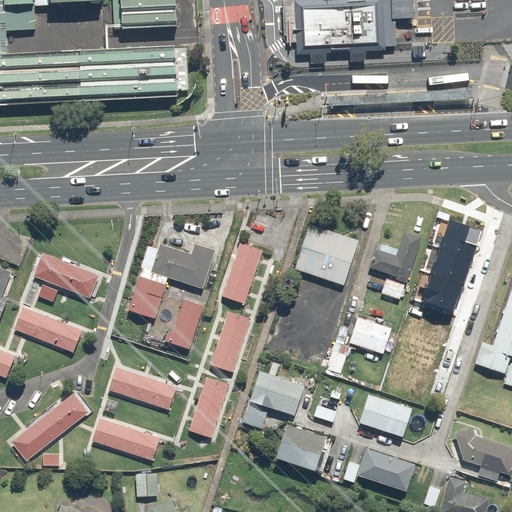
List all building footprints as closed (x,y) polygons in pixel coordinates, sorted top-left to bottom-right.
[(36,31),(34,0),(6,0),(9,32),(36,31)] [(176,0),(122,0),(123,26),(177,24),(176,0)] [(298,0),(292,0),(281,1),(283,37),(285,37),(285,41),(286,44),(295,44),(296,56),(309,55),(310,64),(324,63),(324,55),(348,54),(348,63),(366,62),(365,54),(395,52),(393,32),(393,23),(412,22),(410,0),(336,0),(299,2),(298,0)] [(2,56),(0,17),(0,100),(191,90),(189,46),(2,56)] [(469,92),(328,99),(328,108),(336,107),(470,101),(469,92)] [(445,221),(421,295),(457,307),(480,232),(445,221)] [(307,224),(292,270),(342,286),(356,240),(307,224)] [(367,268),(395,277),(394,281),(404,284),(419,238),(402,233),(394,257),(373,250),(367,268)] [(157,245),(148,273),(201,290),(213,251),(192,244),(189,255),(157,245)] [(221,297),(243,305),(260,252),(238,244),(221,297)] [(97,276),(41,254),(32,277),(88,299),(97,276)] [(0,297),(10,273),(0,268),(0,311),(4,301),(0,298),(0,297)] [(137,278),(126,312),(153,320),(164,287),(137,278)] [(402,286),(384,280),(380,294),(398,300),(402,286)] [(511,357),(511,282),(490,351),(511,357)] [(58,290),(43,284),(39,295),(54,300),(58,290)] [(201,306),(182,301),(171,334),(166,332),(163,343),(186,350),(201,306)] [(22,308),(13,330),(71,354),(80,332),(22,308)] [(226,312),(208,365),(231,373),(249,319),(226,312)] [(390,325),(357,314),(347,344),(380,355),(390,325)] [(441,346),(407,335),(398,362),(432,373),(441,346)] [(330,352),(331,353),(325,370),(339,374),(344,357),(347,358),(350,350),(332,344),(330,352)] [(478,349),(473,364),(503,374),(508,358),(478,349)] [(13,356),(0,351),(0,377),(4,379),(13,356)] [(511,365),(509,364),(502,384),(511,387),(511,365)] [(114,368),(107,391),(168,410),(175,388),(114,368)] [(301,386),(257,372),(240,423),(260,429),(267,408),(291,416),(301,386)] [(442,381),(427,376),(420,397),(435,402),(442,381)] [(205,377),(187,431),(210,438),(227,385),(205,377)] [(10,442),(24,461),(86,413),(71,394),(10,442)] [(107,396),(101,413),(114,418),(120,401),(107,396)] [(408,410),(366,396),(357,424),(399,438),(408,410)] [(336,413),(316,406),(312,417),(332,424),(336,413)] [(158,439),(97,419),(90,442),(151,461),(158,439)] [(324,439),(285,426),(274,461),(313,474),(324,439)] [(452,433),(461,461),(479,466),(476,475),(495,481),(498,473),(507,475),(511,458),(511,449),(473,437),(470,428),(452,433)] [(364,450),(355,476),(403,492),(412,466),(364,450)] [(59,454),(44,454),(44,466),(59,466),(59,454)] [(347,462),(341,480),(352,483),(358,465),(347,462)] [(447,478),(437,511),(483,511),(487,500),(461,493),(463,482),(447,478)] [(135,481),(136,497),(157,496),(156,479),(135,481)] [(58,480),(54,491),(68,496),(72,486),(58,480)] [(428,487),(422,504),(432,508),(439,491),(428,487)] [(149,510),(149,511),(175,511),(170,500),(149,510)]
